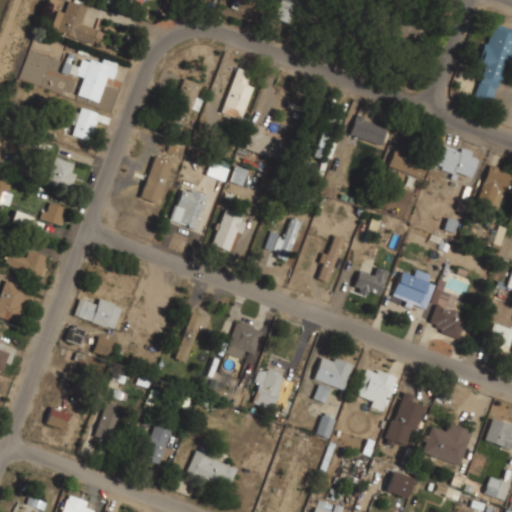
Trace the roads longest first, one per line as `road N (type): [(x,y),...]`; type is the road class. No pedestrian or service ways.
road 1 (residential): [(511,140),(215,31),(181,34),(154,52),(141,76),(0,471)]
road 2 (residential): [(511,390),(88,229)]
road 3 (residential): [(195,511),(11,442)]
